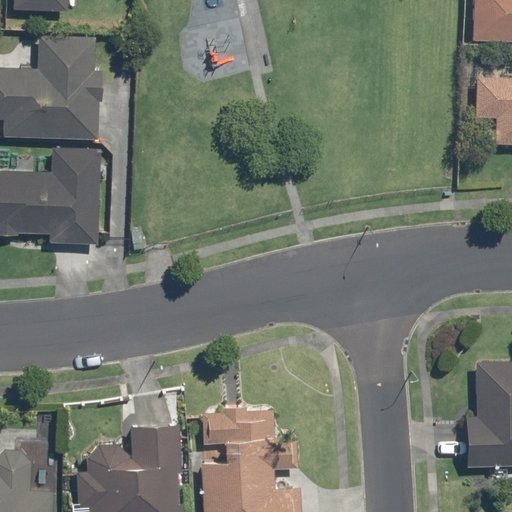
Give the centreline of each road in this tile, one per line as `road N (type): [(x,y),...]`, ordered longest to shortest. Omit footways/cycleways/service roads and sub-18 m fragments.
road 1 (residential): [(371,276),(319,276),(141,326),(0,343)]
road 2 (residential): [(371,276),(388,511)]
road 3 (residential): [(511,257),(371,276)]
